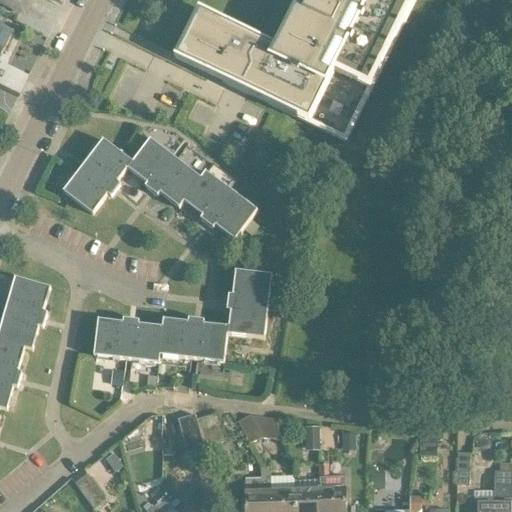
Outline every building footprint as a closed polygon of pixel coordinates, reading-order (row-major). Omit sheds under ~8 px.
[(29,0),(0,0),(0,3),(23,14),(29,0)] [(414,0),(308,0),(313,2),(307,14),(300,10),(279,52),(200,13),(177,59),(345,141),(414,0)] [(0,60),(13,34),(0,27),(0,60)] [(128,172),(133,166),(103,143),(93,156),(123,179),(128,172)] [(141,182),(163,152),(151,143),(133,166),(128,172),(141,182)] [(151,195),(176,162),(163,152),(141,182),(148,187),(145,190),(151,195)] [(118,185),(123,179),(93,156),(83,169),(116,194),(121,188),(118,185)] [(167,202),(189,172),(176,162),(151,195),(158,200),(160,197),(167,202)] [(111,200),(116,194),(83,169),(73,182),(103,205),(108,198),(111,200)] [(202,183),(201,182),(189,172),(167,202),(179,212),(185,205),(202,183)] [(197,215),(220,186),(206,175),(201,182),(202,183),(185,205),(197,215)] [(93,218),(103,205),(73,182),(63,195),(93,218)] [(208,228),(233,195),(220,186),(197,215),(203,220),(201,223),(208,228)] [(222,235),(245,205),(233,195),(208,228),(213,232),(216,229),(222,235)] [(245,205),(222,235),(235,244),(258,215),(245,205)] [(290,235),(282,255),(290,258),(298,238),(290,235)] [(234,290),(271,294),(273,279),(235,274),(234,290)] [(11,296),(46,306),(51,291),(15,281),(11,296)] [(269,311),(271,294),(234,290),(233,299),(229,298),(228,306),(269,311)] [(44,315),(46,306),(11,296),(6,312),(46,323),(48,316),(44,315)] [(267,327),(269,311),(228,306),(227,314),(231,314),(230,323),(267,327)] [(43,331),(46,323),(6,312),(2,327),(38,337),(39,330),(43,331)] [(110,362),(115,325),(99,322),(94,360),(110,362)] [(126,364),(131,323),(124,322),(123,326),(115,325),(110,362),(126,364)] [(175,361),(180,324),(164,322),(163,331),(159,359),(160,359),(175,361)] [(192,363),(197,323),(189,322),(188,326),(180,324),(175,361),(192,363)] [(142,365),(147,329),(139,328),(139,324),(131,323),(126,364),(142,365)] [(208,365),(213,328),(204,327),(204,324),(197,323),(192,363),(208,365)] [(265,343),(267,327),(230,323),(229,330),(228,339),(265,343)] [(33,354),(38,337),(2,327),(0,334),(0,343),(25,351),(25,352),(33,354)] [(228,339),(229,330),(213,328),(208,365),(224,367),(228,339)] [(159,359),(163,331),(147,329),(142,365),(159,368),(160,359),(159,359)] [(25,351),(0,343),(0,360),(21,367),(25,352),(25,351)] [(18,375),(21,367),(0,360),(0,377),(20,384),(22,376),(18,375)] [(123,389),(125,374),(111,372),(109,387),(123,389)] [(18,391),(20,384),(0,377),(0,395),(12,398),(14,390),(18,391)] [(154,379),(147,378),(146,388),(154,389),(154,379)] [(0,412),(7,414),(12,398),(0,395),(0,412)] [(196,422),(197,422),(196,417),(194,418),(193,416),(182,419),(182,421),(177,423),(183,440),(187,457),(205,452),(196,422)] [(196,422),(205,452),(208,460),(224,456),(220,445),(225,444),(217,416),(197,422),(196,422)] [(264,441),(250,418),(247,417),(237,423),(251,445),(264,441)] [(250,418),(264,441),(282,443),(277,421),(250,418)] [(305,441),(320,441),(320,430),(305,430),(305,441)] [(421,435),(420,459),(437,459),(437,435),(421,435)] [(356,436),(342,436),(342,454),(356,454),(356,436)] [(114,456),(106,462),(115,474),(123,469),(114,456)] [(458,456),(457,489),(469,489),(470,456),(458,456)] [(499,475),(511,475),(511,466),(499,466),(499,475)] [(317,480),(318,480),(328,480),(327,467),(317,467),(317,480)] [(202,484),(213,481),(209,468),(198,471),(202,484)] [(244,511),(269,511),(269,492),(269,469),(259,470),(259,481),(243,482),(244,493),(244,511)] [(510,511),(511,475),(499,475),(495,474),(495,504),(473,504),(474,506),(471,506),(470,511),(510,511)] [(385,475),(373,475),(373,491),(385,491),(385,475)] [(93,511),(107,503),(99,493),(88,477),(75,486),(93,511)] [(183,506),(185,508),(181,511),(207,511),(202,488),(183,506)] [(345,511),(344,490),(319,491),(319,511),(345,511)] [(319,511),(319,491),(294,492),(294,511),(319,511)] [(294,511),(294,492),(269,492),(269,511),(294,511)] [(166,500),(157,509),(159,511),(170,511),(174,508),(166,500)] [(422,511),(422,500),(411,500),(411,511),(422,511)]
